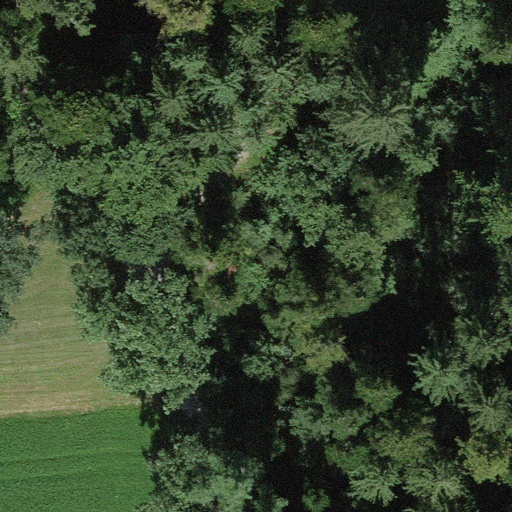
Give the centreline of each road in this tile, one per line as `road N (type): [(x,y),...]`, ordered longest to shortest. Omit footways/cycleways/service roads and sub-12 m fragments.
road 1 (track): [(0,43),(131,217),(227,511)]
road 2 (track): [(387,0),(131,217)]
